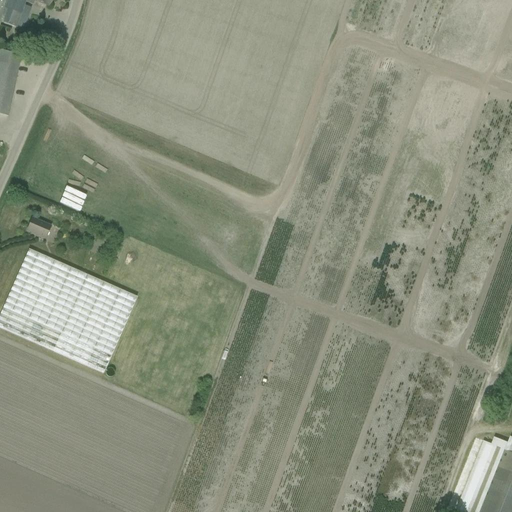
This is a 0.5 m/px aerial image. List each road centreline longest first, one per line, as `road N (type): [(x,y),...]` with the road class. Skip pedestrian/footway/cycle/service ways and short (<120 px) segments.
road 1 (unclassified): [(0,189),(76,0)]
road 2 (track): [(350,34),(511,96)]
road 3 (track): [(511,353),(443,511)]
